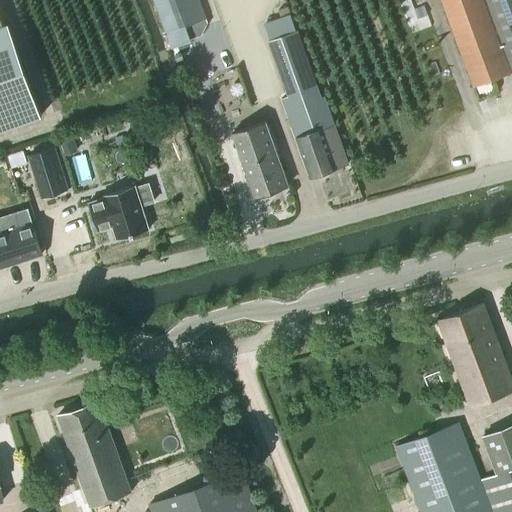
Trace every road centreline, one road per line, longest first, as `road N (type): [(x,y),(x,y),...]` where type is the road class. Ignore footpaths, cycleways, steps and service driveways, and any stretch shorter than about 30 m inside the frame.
road 1 (tertiary): [(0,379),(170,341),(239,311),(288,311),(511,246)]
road 2 (unclassified): [(0,305),(511,173)]
